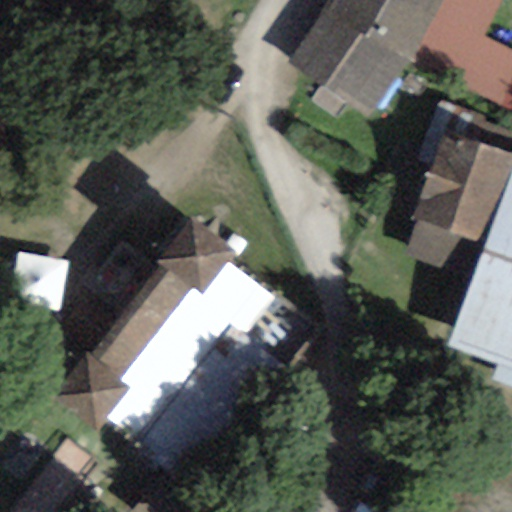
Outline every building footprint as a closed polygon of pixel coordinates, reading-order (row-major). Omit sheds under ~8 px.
[(328,0),(322,13),(286,63),(363,121),(414,61),(444,0),(328,0)] [(505,0),(444,0),(414,61),(511,109),(511,52),(486,40),(505,0)] [(511,170),(511,157),(444,132),(411,220),(416,222),(404,255),(472,280),(511,170)] [(511,170),(472,280),(447,345),(498,364),(492,381),(511,388),(511,170)] [(80,344),(46,389),(91,424),(97,417),(191,489),(317,325),(223,252),(231,241),(185,205),(149,250),(157,256),(86,348),(80,344)]
